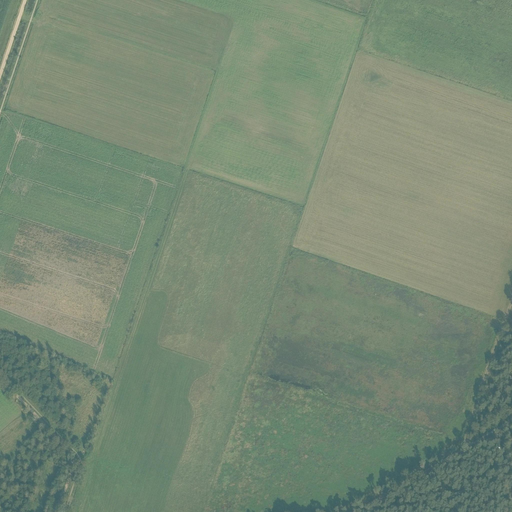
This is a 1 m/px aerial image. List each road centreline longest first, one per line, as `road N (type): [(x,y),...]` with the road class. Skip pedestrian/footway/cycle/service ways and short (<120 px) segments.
road 1 (track): [(57,511),(77,459),(0,377)]
road 2 (track): [(472,449),(469,431),(511,301)]
road 3 (track): [(501,432),(368,511)]
